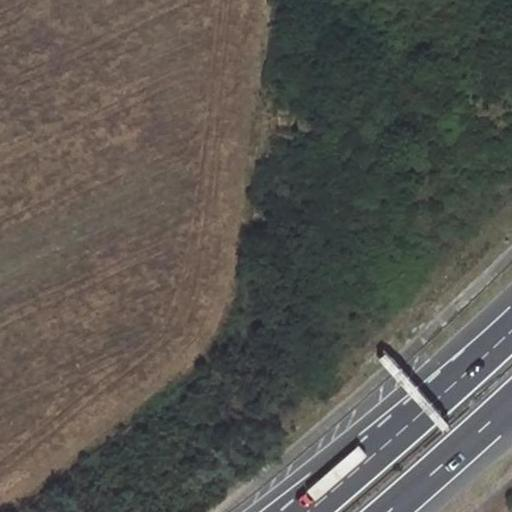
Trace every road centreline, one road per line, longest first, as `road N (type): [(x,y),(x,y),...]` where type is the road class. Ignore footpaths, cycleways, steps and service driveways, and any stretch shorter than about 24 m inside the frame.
road 1 (motorway): [(511,327),(306,511)]
road 2 (motorway): [(379,511),(511,393)]
